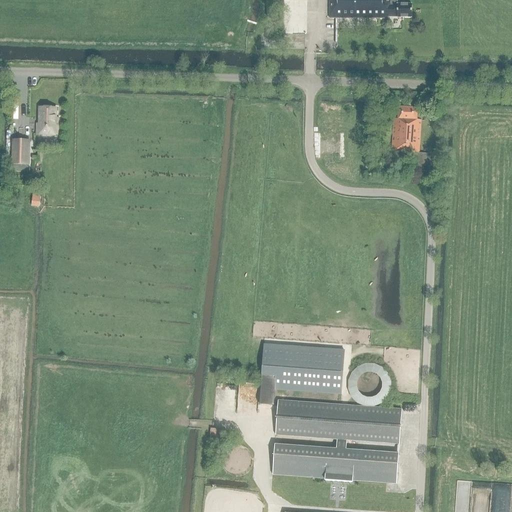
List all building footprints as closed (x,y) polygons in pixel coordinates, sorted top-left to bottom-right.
[(412,5),(397,5),(397,0),(329,0),(329,19),(387,19),(387,17),(396,17),(396,18),(411,18),(412,5)] [(56,108),(39,108),(39,118),(41,118),(41,124),(37,124),(36,135),(58,135),(58,118),(56,118),(56,108)] [(418,153),(420,121),(416,121),(416,109),(398,108),(397,120),(393,120),(391,151),(399,152),(399,154),(416,155),(418,155),(418,153)] [(12,164),(28,165),(29,141),(13,140),(12,164)] [(415,172),(429,172),(430,158),(422,157),(422,153),(418,153),(418,155),(416,155),(415,172)] [(273,406),(274,390),(341,395),(344,351),(263,345),(261,373),(259,405),(273,406)] [(399,444),(401,409),(277,400),(275,434),(336,439),(335,449),(274,444),(272,474),(325,478),(324,480),(352,482),(352,480),(396,483),(398,454),(345,450),(346,440),(399,444)] [(219,443),(219,430),(211,430),(211,442),(219,443)]
